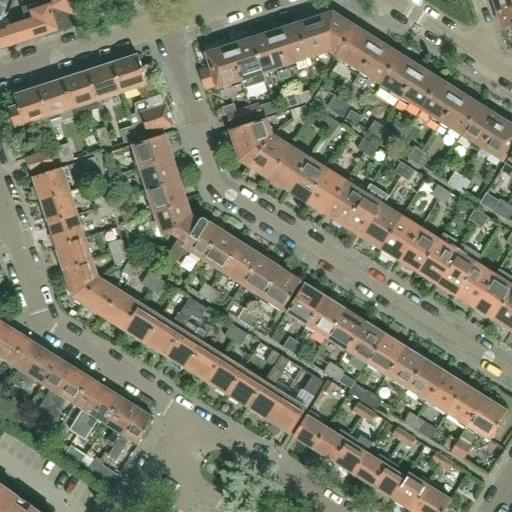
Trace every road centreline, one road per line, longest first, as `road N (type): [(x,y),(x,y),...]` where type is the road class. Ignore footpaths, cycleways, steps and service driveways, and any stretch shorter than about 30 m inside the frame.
road 1 (residential): [(511,372),(217,184),(163,23)]
road 2 (residential): [(183,415),(48,325),(6,216)]
road 3 (residential): [(0,75),(163,23)]
road 4 (residential): [(340,511),(208,431)]
road 5 (residential): [(511,79),(384,0)]
